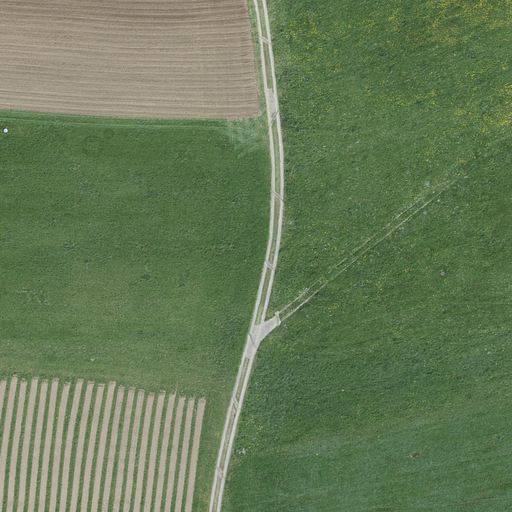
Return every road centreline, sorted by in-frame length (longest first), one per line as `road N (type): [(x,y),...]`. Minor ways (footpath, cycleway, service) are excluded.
road 1 (track): [(215,511),(273,247),(273,115),(259,0)]
road 2 (track): [(460,171),(251,339)]
